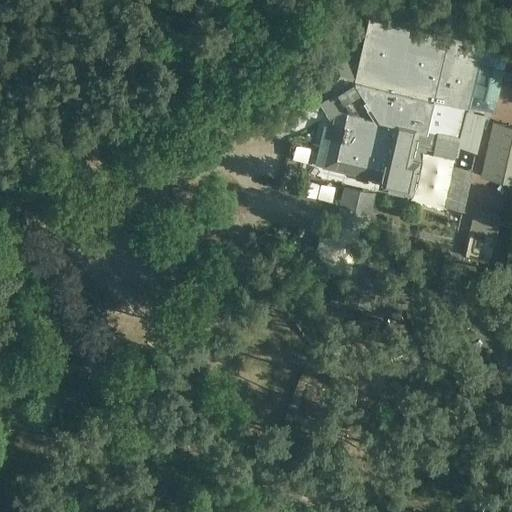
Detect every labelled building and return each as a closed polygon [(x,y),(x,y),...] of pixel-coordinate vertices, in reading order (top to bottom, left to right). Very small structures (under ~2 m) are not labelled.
[(345,109),(340,133),(334,132),(326,165),(374,176),(376,168),(383,169),(379,185),(412,193),(420,159),(412,158),(419,128),(426,130),(427,127),(457,134),(462,111),(445,107),(446,101),(466,105),(466,106),(468,106),(494,110),(508,52),(489,44),(368,17),(357,64),(334,59),(317,86),(334,113),(344,107),(345,109)] [(480,176),(511,184),(511,182),(511,125),(493,121),(480,176)] [(311,152),(303,138),(289,146),(297,160),(311,152)] [(451,151),(442,196),(459,199),(468,155),(451,151)] [(317,156),(303,160),(307,173),(321,169),(317,156)] [(474,207),(469,230),(496,236),(501,213),(474,207)] [(265,233),(258,239),(264,247),(272,240),(265,233)]
